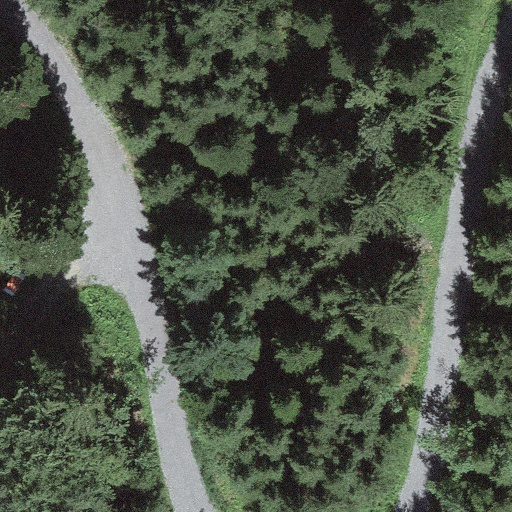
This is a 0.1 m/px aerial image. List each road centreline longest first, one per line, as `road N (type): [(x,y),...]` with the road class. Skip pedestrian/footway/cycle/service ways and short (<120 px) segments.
road 1 (track): [(14,0),(84,107),(121,200),(162,338),(193,511)]
road 2 (track): [(409,511),(437,415),(481,158),(511,66)]
road 3 (track): [(109,170),(0,402)]
